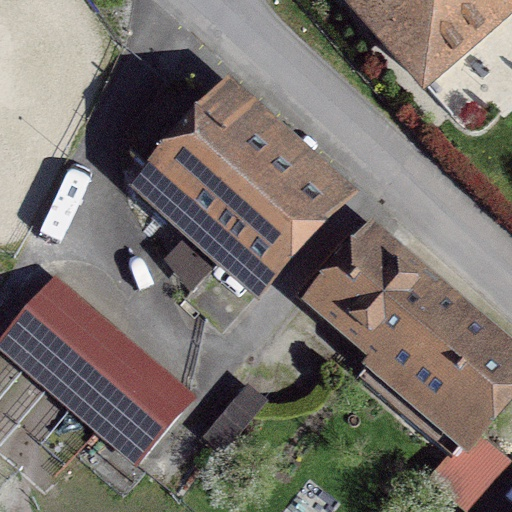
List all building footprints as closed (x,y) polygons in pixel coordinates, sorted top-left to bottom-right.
[(511,10),(511,7),(505,0),(349,0),(424,86),(511,10)] [(201,220),(269,281),(331,214),(190,86),(170,87),(128,135),(129,155),(156,179),(139,197),(185,239),(201,220)] [(342,252),(306,295),(471,436),(511,387),(511,363),(377,249),(361,268),(342,252)] [(136,464),(189,404),(53,287),(1,347),(136,464)] [(501,470),(476,449),(445,486),(471,506),(501,470)]
